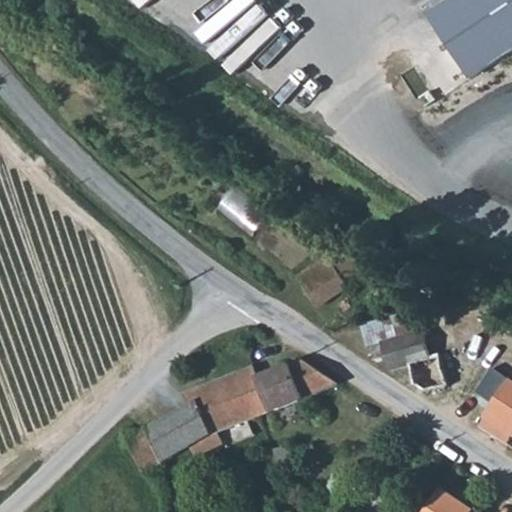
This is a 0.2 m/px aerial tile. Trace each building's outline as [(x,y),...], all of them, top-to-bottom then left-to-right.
[(511,57),(511,0),(460,0),(432,19),(475,83),(511,57)] [(224,209),(257,236),(277,211),(243,185),(224,209)] [(325,308),(352,293),(334,263),(303,283),(308,292),(313,289),(325,308)] [(423,388),(437,397),(452,393),(455,390),(446,354),(439,356),(433,336),(392,348),(399,372),(416,368),(423,388)] [(506,356),(505,343),(445,347),(446,354),(455,390),(452,393),(459,416),(495,400),(489,358),(506,356)] [(220,432),(341,380),(303,355),(256,376),(253,366),(193,391),(189,383),(179,387),(185,405),(144,429),(129,434),(140,468),(149,465),(152,476),(162,473),(158,460),(191,444),(194,450),(222,439),(220,432)] [(511,395),(509,393),(496,420),(511,433),(511,395)] [(287,459),(281,444),(269,449),(275,464),(287,459)] [(233,467),(226,447),(219,450),(231,479),(242,474),(239,465),(233,467)] [(482,511),(481,510),(481,503),(447,481),(426,511),(482,511)]
